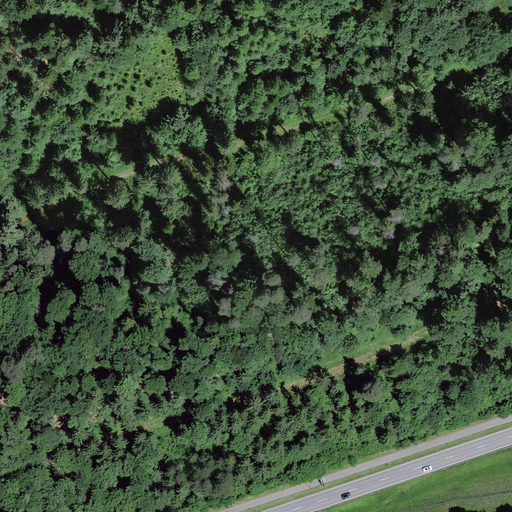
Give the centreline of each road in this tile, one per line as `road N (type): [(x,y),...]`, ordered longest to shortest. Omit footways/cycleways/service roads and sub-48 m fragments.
road 1 (track): [(0,464),(309,382),(511,289)]
road 2 (track): [(0,227),(146,166),(405,89)]
road 3 (primary): [(511,436),(287,511)]
road 4 (track): [(134,0),(0,50)]
